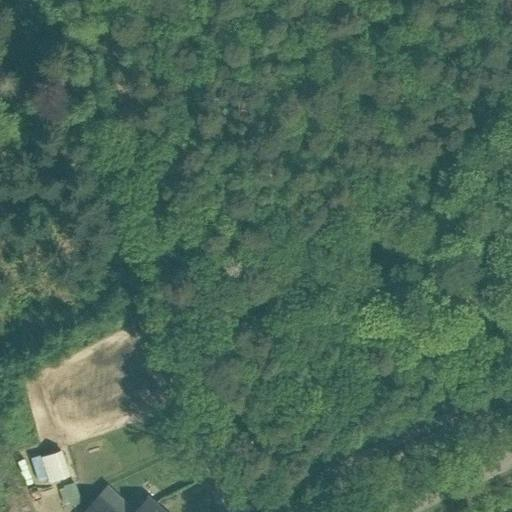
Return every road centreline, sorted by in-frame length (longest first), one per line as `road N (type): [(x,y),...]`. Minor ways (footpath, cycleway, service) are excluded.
road 1 (unclassified): [(222,511),(99,0)]
road 2 (track): [(0,127),(117,71)]
road 3 (tertiary): [(396,511),(511,455)]
